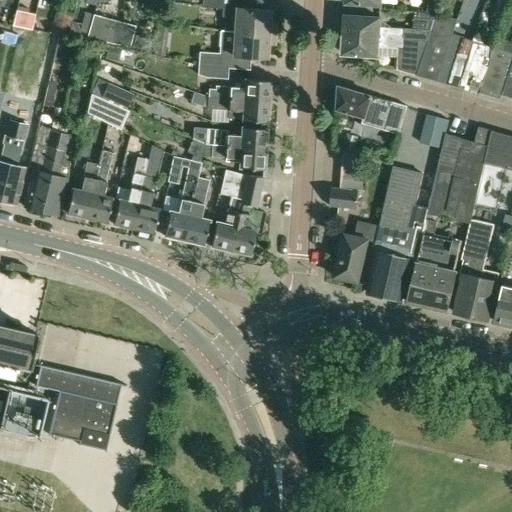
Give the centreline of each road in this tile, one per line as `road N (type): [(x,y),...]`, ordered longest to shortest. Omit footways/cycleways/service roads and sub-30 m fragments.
road 1 (tertiary): [(234,362),(207,329),(147,282),(0,237)]
road 2 (residential): [(300,312),(310,75)]
road 3 (unclassified): [(511,355),(300,312)]
road 4 (residential): [(511,122),(368,81),(310,75)]
road 5 (tertiary): [(279,511),(271,442),(234,362)]
